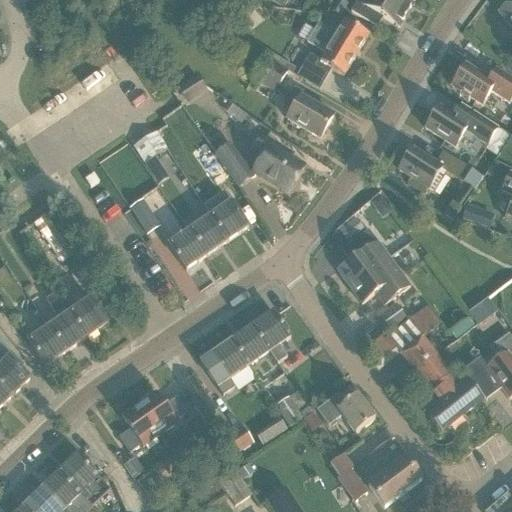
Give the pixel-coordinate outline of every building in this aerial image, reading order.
[(398,0),(367,0),(363,7),(357,4),(351,14),(372,27),(378,17),(398,29),(411,8),(398,0)] [(511,3),(498,15),(511,32),(511,3)] [(335,40),(330,37),(332,33),(320,25),(315,33),(314,33),(307,45),(325,56),(320,64),(309,57),(301,70),(323,84),(331,71),(343,79),(368,37),(345,23),(335,40)] [(252,81),(274,94),(277,90),(287,73),(265,60),(252,81)] [(451,88),(481,108),(490,94),(508,106),(511,99),(511,81),(496,71),(489,82),(465,66),(451,88)] [(178,89),(187,105),(206,94),(196,78),(178,89)] [(290,98),(284,108),(292,112),(286,121),(320,141),(333,118),(300,99),(303,95),(295,90),(290,98)] [(498,130),(460,106),(453,117),(439,108),(424,130),(455,150),(464,135),(487,149),(498,130)] [(133,149),(144,167),(167,152),(156,134),(133,149)] [(262,159),(253,175),(287,195),(303,169),(269,149),(271,146),(259,139),(251,152),(262,159)] [(214,158),(238,192),(255,180),(230,146),(214,158)] [(412,150),(398,172),(428,192),(442,169),(412,150)] [(207,184),(221,180),(211,151),(197,155),(207,184)] [(480,178),(452,161),(444,175),(471,192),(480,178)] [(159,181),(177,187),(182,174),(163,168),(159,181)] [(511,198),(511,203),(504,221),(511,224),(511,176),(509,175),(501,193),(511,198)] [(93,176),(85,181),(90,190),(98,184),(93,176)] [(142,202),(130,211),(147,237),(159,229),(142,202)] [(230,205),(209,219),(227,244),(248,230),(230,205)] [(40,221),(67,261),(77,254),(49,215),(40,221)] [(227,244),(209,219),(189,233),(206,258),(227,244)] [(347,244),(364,232),(356,220),(339,233),(347,244)] [(337,273),(349,290),(389,260),(368,232),(341,252),(341,253),(344,250),(352,261),(337,273)] [(189,233),(168,247),(185,273),(206,258),(189,233)] [(410,289),(389,260),(349,290),(361,307),(377,295),(385,306),(382,308),(382,309),(410,289)] [(73,274),(82,286),(94,277),(85,265),(73,274)] [(165,313),(178,308),(170,287),(157,292),(165,313)] [(69,315),(68,316),(55,295),(45,302),(59,322),(48,329),(66,355),(86,341),(69,315)] [(27,301),(16,309),(24,321),(35,313),(27,301)] [(86,341),(107,326),(90,301),(69,315),(86,341)] [(379,318),(391,333),(407,321),(396,306),(379,318)] [(290,340),(273,315),(252,329),(269,354),(290,340)] [(463,389),(435,355),(421,339),(423,338),(410,321),(368,357),(377,367),(390,356),(399,357),(441,406),(433,413),(447,430),(481,402),(467,385),(463,389)] [(48,329),(27,344),(45,369),(66,355),(48,329)] [(252,329),(231,343),(249,368),(269,354),(252,329)] [(487,370),(479,360),(463,372),(485,402),(501,391),(508,401),(511,398),(511,341),(508,336),(494,346),(502,358),(487,370)] [(20,363),(0,341),(0,387),(11,399),(29,382),(15,367),(20,363)] [(249,368),(231,343),(200,365),(223,398),(234,390),(229,382),(249,368)] [(180,388),(204,424),(202,425),(207,430),(209,429),(210,427),(217,413),(193,379),(180,388)] [(0,387),(0,410),(11,399),(0,387)] [(138,407),(160,437),(177,425),(175,423),(186,415),(186,416),(187,415),(176,399),(178,402),(168,409),(165,408),(155,395),(138,407)] [(298,415),(308,408),(298,395),(288,401),(288,400),(275,409),(289,429),(302,420),(298,415)] [(356,398),(343,408),(336,398),(316,412),(328,428),(341,418),(355,436),(374,422),(356,398)] [(141,447),(143,449),(160,437),(138,407),(121,419),(130,432),(130,436),(121,443),(119,440),(118,440),(130,456),(130,455),(141,447)] [(302,423),(311,435),(322,427),(318,422),(309,409),(301,415),(306,421),(302,423)] [(222,440),(233,459),(254,446),(243,427),(222,440)] [(372,486),(365,476),(356,482),(350,474),(354,471),(344,457),(330,467),(339,480),(338,481),(355,504),(367,495),(366,494),(370,491),(384,509),(421,482),(405,461),(372,486)] [(90,509),(109,491),(76,458),(58,475),(90,509)] [(180,473),(178,471),(180,470),(173,459),(171,461),(170,460),(155,471),(164,484),(180,473)] [(124,468),(135,483),(145,475),(135,461),(124,468)] [(253,474),(248,467),(237,474),(242,482),(253,474)] [(234,508),(251,498),(235,474),(216,487),(204,470),(190,479),(210,509),(228,498),(234,508)] [(87,511),(90,509),(58,475),(40,493),(58,511),(87,511)] [(23,511),(58,511),(40,493),(22,510),(23,511)] [(268,503),(273,511),(295,511),(283,493),(268,503)] [(511,511),(511,498),(509,495),(489,511),(511,511)]
